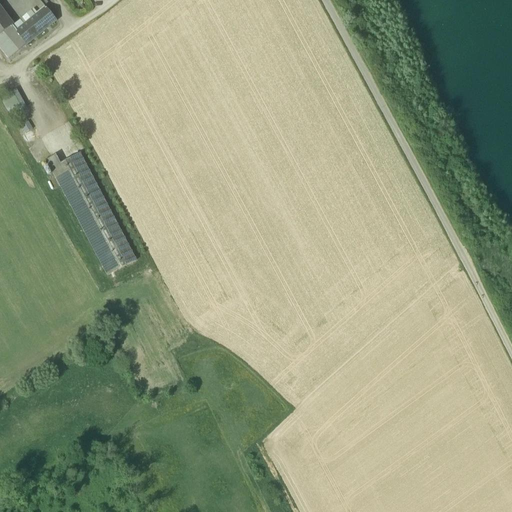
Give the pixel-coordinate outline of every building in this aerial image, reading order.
[(0,35),(12,27),(13,26),(0,8),(0,35)] [(34,10),(23,19),(27,24),(45,10),(44,8),(37,14),(34,10)] [(45,10),(27,24),(17,32),(16,33),(26,45),(56,21),(46,9),(45,10)] [(12,27),(17,32),(27,24),(23,19),(20,22),(20,21),(14,26),(13,26),(12,27)] [(17,32),(12,27),(0,35),(0,47),(9,59),(26,45),(16,33),(17,32)] [(16,90),(12,93),(22,110),(26,108),(16,90)] [(22,110),(12,93),(1,100),(11,117),(22,110)] [(28,122),(21,127),(25,134),(33,130),(28,122)] [(47,161),(108,276),(136,262),(79,155),(60,165),(56,156),(50,159),(47,161)]
